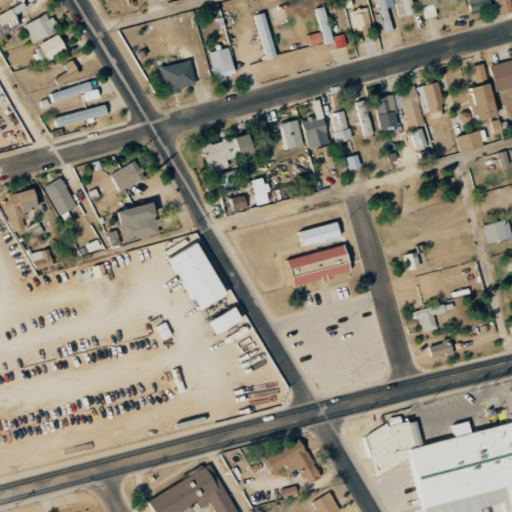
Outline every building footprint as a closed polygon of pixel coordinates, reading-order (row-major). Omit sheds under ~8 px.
[(375,0),(379,13),(376,14),(382,34),(393,31),(386,8),(394,6),(392,0),(375,0)] [(394,0),(397,17),(414,14),(411,0),(394,0)] [(435,8),(460,2),(459,0),(418,0),(423,19),(436,16),(435,8)] [(511,11),(511,0),(493,0),(495,3),(489,4),(487,0),(467,0),(470,12),(492,7),(493,15),(511,11)] [(0,29),(3,35),(20,25),(17,19),(28,13),(22,2),(0,14),(0,29)] [(315,8),(324,44),(333,42),(323,6),(315,8)] [(351,10),(355,29),(370,26),(367,7),(351,10)] [(276,57),(263,12),(254,15),(267,60),(276,57)] [(56,31),(48,13),(23,25),(31,43),(56,31)] [(34,46),(42,62),(66,51),(59,35),(34,46)] [(209,51),(215,80),(235,76),(228,47),(209,51)] [(511,59),(488,65),(495,92),(511,87),(511,59)] [(63,64),(66,72),(54,77),(57,84),(79,76),(73,60),(63,64)] [(161,65),(165,94),(181,92),(180,87),(194,85),(191,61),(161,65)] [(496,116),(483,63),(471,67),(476,86),(470,88),(472,96),(468,96),(475,121),(496,116)] [(50,93),(52,102),(91,89),(88,81),(50,93)] [(430,119),(444,116),(436,82),(415,87),(421,114),(429,112),(430,119)] [(423,124),(412,85),(397,90),(408,128),(423,124)] [(99,97),(97,88),(84,92),(86,101),(99,97)] [(396,128),(392,95),(373,98),(377,130),(396,128)] [(362,136),(371,134),(364,100),(356,102),(362,136)] [(54,117),(57,128),(93,118),(92,118),(107,114),(104,104),(54,117)] [(349,139),(344,111),(329,114),(334,142),(349,139)] [(307,148),(328,143),(321,116),(301,121),(307,148)] [(299,137),(297,119),(279,121),(281,139),(299,137)] [(427,146),(421,127),(409,131),(415,149),(427,146)] [(459,152),(486,146),(482,130),(455,137),(459,152)] [(226,160),(253,152),(248,133),(202,146),(209,172),(228,167),(226,160)] [(332,150),(334,158),(327,159),(329,168),(339,166),(339,169),(348,167),(345,148),(332,150)] [(497,153),(500,166),(509,164),(505,150),(497,153)] [(144,178),(134,160),(109,173),(119,191),(144,178)] [(270,202),(263,176),(250,180),(257,205),(270,202)] [(75,207),(59,177),(43,186),(59,215),(75,207)] [(37,209),(32,188),(1,196),(10,232),(25,228),(21,213),(37,209)] [(232,210),(246,207),(244,195),(230,198),(232,210)] [(123,242),(160,233),(153,202),(116,211),(123,242)] [(488,243),(511,237),(507,219),(484,226),(488,243)] [(42,241),(38,234),(42,232),(38,222),(26,227),(34,245),(42,241)] [(112,246),(118,245),(115,231),(109,233),(112,246)] [(226,295),(197,242),(169,257),(198,310),(226,295)] [(350,272),(344,246),(287,259),(293,285),(350,272)] [(33,269),(52,265),(49,249),(30,253),(33,269)] [(404,255),(408,270),(419,267),(415,252),(404,255)] [(444,312),(444,305),(416,309),(419,332),(435,329),(433,313),(444,312)] [(207,322),(214,335),(241,320),(234,307),(207,322)] [(428,345),(431,358),(452,353),(449,341),(428,345)] [(511,511),(511,422),(470,432),(467,421),(451,424),(454,437),(421,445),(415,420),(397,424),(363,432),(372,471),(411,462),(422,511),(480,511),(479,508),(502,503),(504,511),(511,511)] [(262,458),(271,472),(285,464),(290,472),(297,468),(306,485),(320,477),(298,438),(262,458)] [(146,498),(153,511),(179,511),(195,504),(198,509),(211,502),(216,511),(237,511),(212,463),(146,498)] [(311,503),(316,511),(337,511),(340,510),(328,492),(311,503)]
